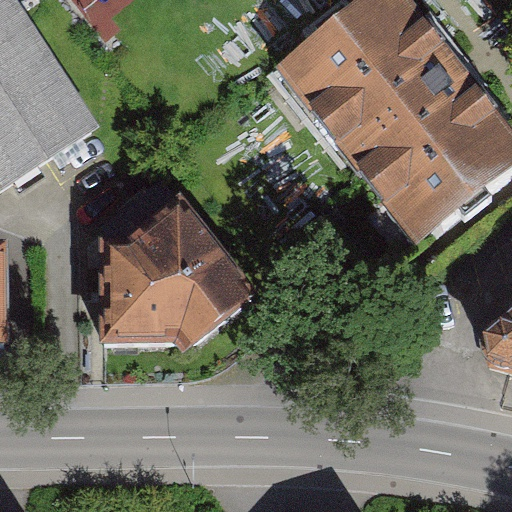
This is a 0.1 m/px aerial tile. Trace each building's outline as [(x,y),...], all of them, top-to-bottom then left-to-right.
[(21,0),(0,0),(0,194),(11,211),(115,144),(21,0)] [(220,0),(228,9),(239,0),(220,0)] [(511,186),(511,163),(388,2),(291,76),(426,252),(511,186)] [(205,218),(125,264),(128,367),(205,362),(217,378),(285,332),(205,218)] [(32,276),(0,276),(0,371),(34,372),(32,276)] [(511,311),(476,340),(480,367),(511,374),(511,311)]
